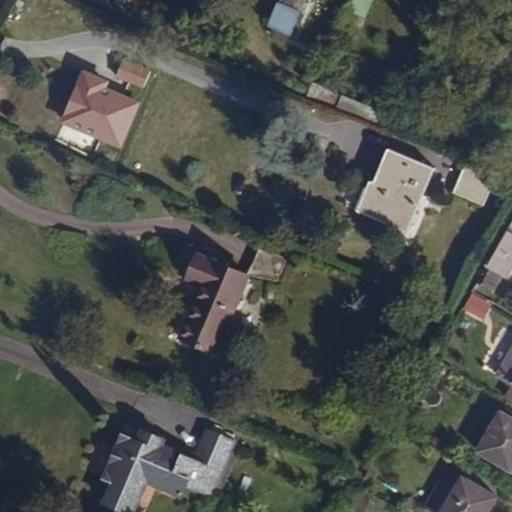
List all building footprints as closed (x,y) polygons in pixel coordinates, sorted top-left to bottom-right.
[(291,36),(306,0),(278,0),(267,26),(291,36)] [(363,22),(373,0),(354,0),(348,15),(363,22)] [(406,227),(432,167),(390,149),(364,209),(406,227)] [(497,176),(467,163),(454,192),(483,205),(497,176)] [(511,226),(488,267),(504,276),(511,262),(511,226)] [(279,282),(288,258),(262,247),(250,276),(279,282)] [(216,352),(249,277),(201,257),(191,279),(206,285),(183,337),(216,352)] [(476,294),(466,310),(484,320),(493,303),(476,294)] [(511,386),(511,349),(496,377),(511,386)] [(511,471),(511,418),(501,412),(478,452),(511,471)] [(218,499),(242,444),(210,430),(196,461),(163,447),(165,441),(145,432),(140,442),(125,436),(106,480),(117,484),(110,502),(106,500),(100,511),(134,511),(148,480),(189,499),(194,489),(218,499)] [(442,511),(489,511),(498,497),(463,476),(442,511)]
